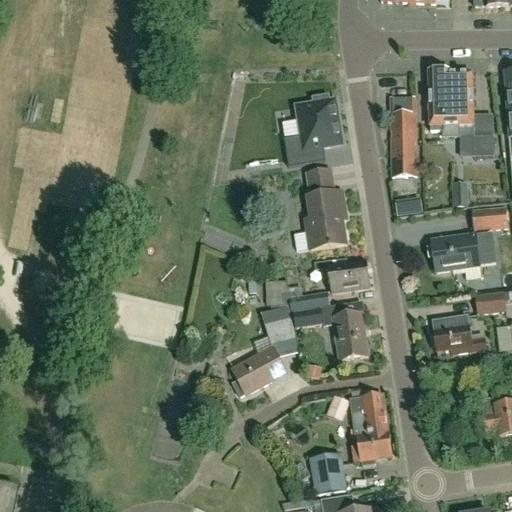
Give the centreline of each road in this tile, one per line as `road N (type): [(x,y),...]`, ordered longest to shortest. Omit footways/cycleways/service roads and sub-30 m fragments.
road 1 (residential): [(402,380),(351,42)]
road 2 (residential): [(202,476),(230,435),(303,395),(402,380)]
road 3 (residential): [(351,42),(511,41)]
